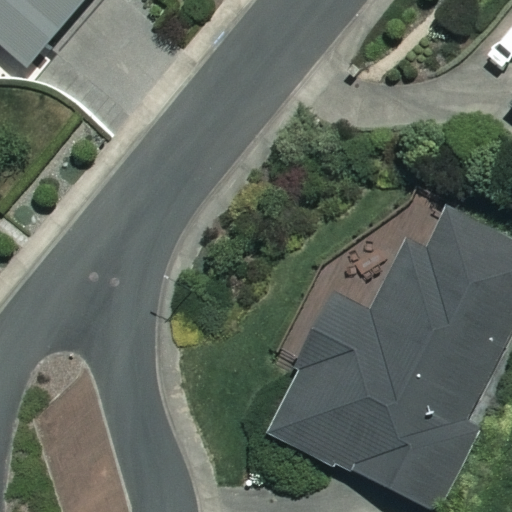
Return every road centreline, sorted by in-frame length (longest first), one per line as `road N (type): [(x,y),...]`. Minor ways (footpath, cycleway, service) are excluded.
road 1 (residential): [(317,0),(88,270)]
road 2 (residential): [(88,270),(126,359),(164,511)]
